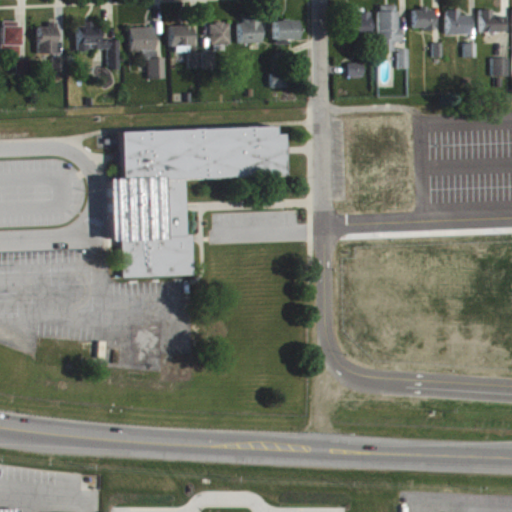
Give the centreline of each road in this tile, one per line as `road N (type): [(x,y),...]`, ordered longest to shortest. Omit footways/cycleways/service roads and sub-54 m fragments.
road 1 (primary): [(0,426),(169,447),(511,459)]
road 2 (residential): [(321,219),(319,451)]
road 3 (residential): [(319,0),(321,219)]
road 4 (residential): [(321,219),(511,218)]
